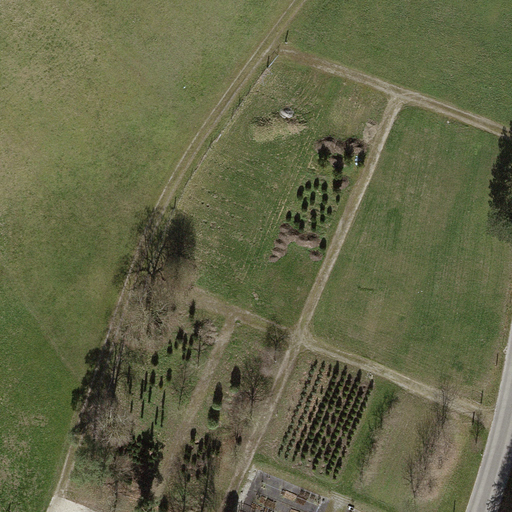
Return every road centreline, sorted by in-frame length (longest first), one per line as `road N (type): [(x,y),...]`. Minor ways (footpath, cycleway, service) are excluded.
road 1 (track): [(57,511),(173,186),(301,0)]
road 2 (track): [(160,290),(374,366),(508,425)]
